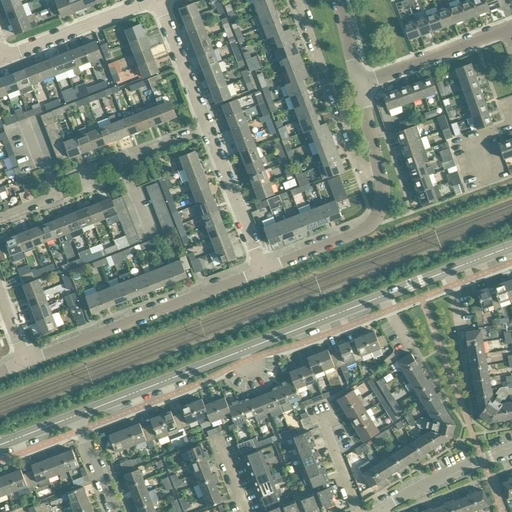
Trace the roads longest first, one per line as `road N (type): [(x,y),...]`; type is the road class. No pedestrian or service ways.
road 1 (tertiary): [(511,246),(75,415)]
road 2 (residential): [(26,363),(262,270)]
road 3 (residential): [(290,0),(375,195)]
road 4 (residential): [(149,232),(120,159),(206,126)]
road 5 (residential): [(0,61),(156,0)]
road 6 (residential): [(262,270),(206,126)]
road 7 (residential): [(363,83),(504,30)]
road 8 (residential): [(262,270),(358,233),(372,217),(375,195)]
road 9 (residential): [(379,511),(511,448)]
road 10 (residential): [(0,219),(53,198),(24,123)]
road 11 (residential): [(206,126),(156,0)]
